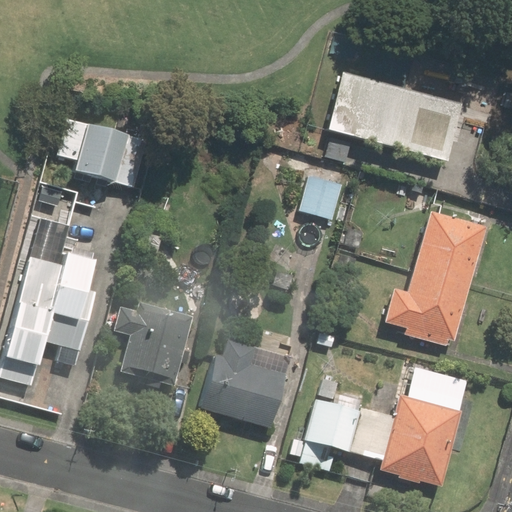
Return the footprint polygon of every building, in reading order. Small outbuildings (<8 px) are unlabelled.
[(462,100),(341,69),(326,127),(446,158),(462,100)] [(74,160),(71,172),(135,188),(148,136),(63,114),(53,154),(74,160)] [(343,183),(310,174),(300,210),(334,219),(343,183)] [(486,221),(430,206),(408,288),(394,284),(384,321),(404,327),(402,334),(451,348),(486,221)] [(53,222),(31,215),(26,235),(47,241),(53,222)] [(0,374),(0,376),(33,385),(44,340),(59,344),(55,361),(75,366),(95,289),(87,287),(94,258),(63,250),(59,265),(30,258),(0,374)] [(136,299),(134,309),(120,305),(113,330),(128,333),(117,378),(174,392),(193,313),(136,299)] [(226,339),(222,357),(213,354),(199,405),(272,425),(279,399),(291,356),(226,339)] [(322,377),(305,440),(292,437),(288,453),(301,456),(300,462),(329,470),(335,446),(381,458),(379,468),(440,484),(451,442),(468,377),(417,364),(408,399),(397,396),(392,416),(356,407),(359,396),(335,390),(337,381),(322,377)]
